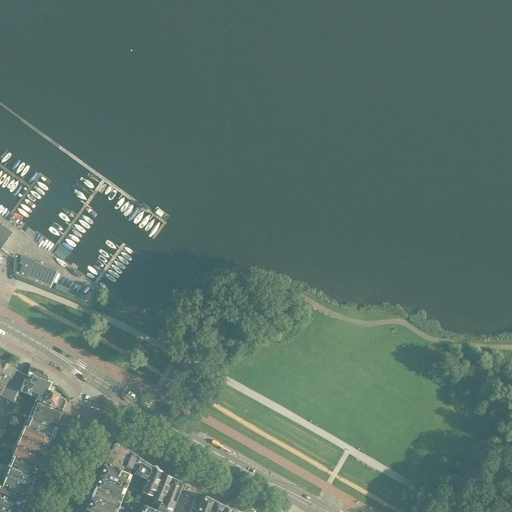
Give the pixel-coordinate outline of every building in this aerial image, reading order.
[(13,232),(3,225),(0,223),(0,248),(1,249),(13,232)] [(50,288),(58,271),(23,256),(22,259),(25,260),(18,275),(50,288)] [(27,375),(0,360),(0,386),(4,389),(0,394),(16,402),(21,390),(27,375)] [(49,389),(52,382),(48,380),(49,378),(47,377),(48,377),(46,375),(42,373),(43,371),(36,368),(35,372),(29,369),(27,375),(21,390),(31,394),(32,391),(40,394),(38,399),(44,402),(49,389)] [(67,402),(65,399),(65,398),(60,396),(60,394),(49,389),(44,402),(63,410),(67,402)] [(63,410),(44,402),(38,399),(36,399),(30,416),(57,427),(63,410)] [(57,427),(30,416),(25,426),(52,437),(57,427)] [(52,437),(25,426),(22,436),(48,447),(52,437)] [(48,447),(22,436),(18,446),(44,457),(48,447)] [(126,465),(132,452),(118,443),(114,444),(109,456),(123,462),(122,464),(126,465)] [(44,457),(18,446),(13,456),(16,457),(40,467),(44,457)] [(135,468),(139,457),(132,452),(126,465),(132,468),(129,473),(130,474),(133,474),(135,468)] [(122,464),(123,462),(109,456),(106,464),(124,471),(126,465),(122,464)] [(36,477),(40,467),(16,457),(13,463),(11,462),(9,466),(12,467),(36,477)] [(149,478),(154,466),(146,461),(139,457),(135,468),(135,471),(139,474),(141,474),(142,476),(149,478)] [(126,485),(130,474),(129,473),(124,471),(106,464),(101,475),(126,485)] [(154,495),(164,471),(154,466),(149,478),(147,482),(144,490),(154,495)] [(36,477),(12,467),(9,473),(7,472),(5,476),(32,487),(36,477)] [(164,501),(174,477),(164,471),(154,495),(154,496),(163,500),(164,501)] [(121,496),(126,485),(101,475),(97,486),(121,496)] [(32,487),(5,476),(4,480),(6,481),(4,487),(28,497),(32,487)] [(166,511),(172,511),(183,486),(182,482),(174,477),(164,501),(163,500),(159,509),(166,511)] [(28,497),(4,487),(1,486),(0,489),(0,497),(24,507),(28,497)] [(117,507),(121,496),(97,486),(92,498),(117,507)] [(21,511),(24,507),(0,497),(0,508),(8,511),(21,511)] [(210,511),(216,501),(208,497),(204,498),(198,511),(210,511)] [(97,511),(114,511),(117,507),(92,498),(88,508),(97,511)] [(222,511),(225,505),(216,501),(210,511),(222,511)]
